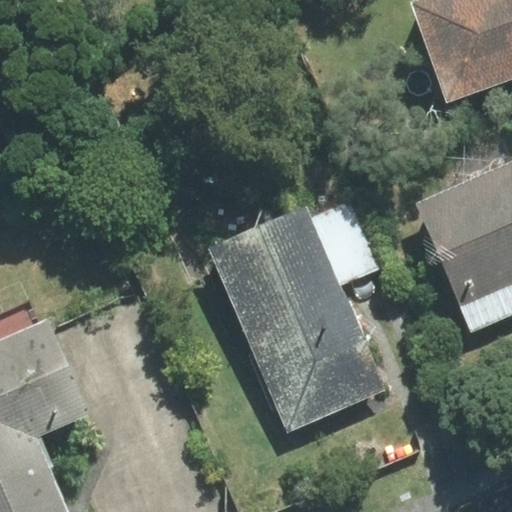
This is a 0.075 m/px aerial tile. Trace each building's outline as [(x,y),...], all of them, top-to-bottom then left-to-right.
[(448,117),(511,93),(511,0),(465,0),(412,20),(448,117)] [(129,157),(112,115),(84,126),(101,168),(129,157)] [(472,328),(511,310),(511,169),(413,214),(457,312),(463,310),(472,328)] [(387,395),(310,219),(210,262),(287,439),(387,395)] [(92,425),(53,332),(0,354),(0,511),(67,511),(40,448),(92,425)]
